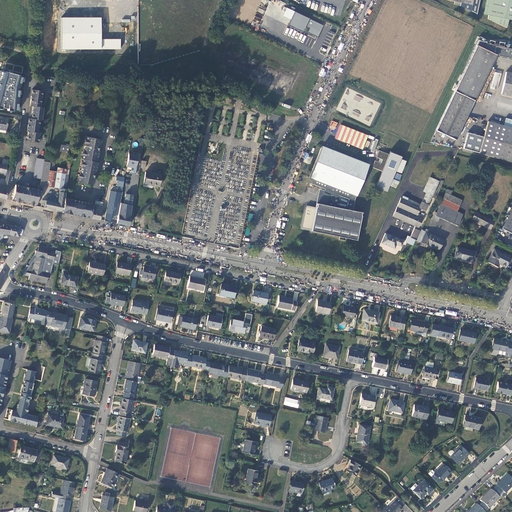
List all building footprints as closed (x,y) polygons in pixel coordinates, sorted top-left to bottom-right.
[(460,6),(476,14),(479,0),(446,0),(455,2),(454,5),(460,6)] [(509,20),(511,20),(511,0),(486,0),(484,15),(489,16),(488,20),(507,29),(509,20)] [(318,38),(324,25),(287,8),(283,16),(291,20),(289,24),(318,38)] [(121,50),(121,39),(102,39),(102,17),(62,17),(62,49),(121,50)] [(469,65),(438,132),(457,141),(494,62),(496,56),(511,58),(511,49),(479,43),(470,62),(469,65)] [(494,62),(457,141),(463,143),(500,64),(494,62)] [(2,68),(0,75),(0,108),(1,109),(2,107),(7,108),(7,110),(17,112),(19,88),(22,75),(2,68)] [(511,73),(507,73),(503,95),(511,96),(511,73)] [(38,143),(39,135),(39,134),(37,133),(39,120),(41,121),(42,108),(39,107),(40,100),(42,91),(33,90),(32,95),(31,96),(30,106),(33,107),(32,113),(34,115),(33,118),(33,119),(31,118),(31,119),(30,119),(29,124),(27,125),(27,132),(28,132),(28,135),(29,137),(29,142),(38,143)] [(351,99),(360,102),(362,97),(345,91),(338,109),(341,110),(342,107),(347,109),(351,99)] [(329,127),(335,129),(338,123),(332,120),(329,127)] [(511,161),(511,127),(488,122),(485,138),(481,154),(511,161)] [(485,138),(468,133),(465,149),(481,154),(485,138)] [(101,140),(87,138),(83,160),(84,160),(83,164),(82,165),(80,178),(81,179),(80,182),(93,185),(94,179),(94,178),(94,174),(95,175),(98,163),(97,163),(99,151),(98,151),(99,146),(100,147),(101,140)] [(61,144),(60,151),(69,152),(70,145),(61,144)] [(317,204),(316,207),(305,205),(300,229),(339,237),(345,238),(356,240),(361,213),(352,211),(354,201),(367,166),(344,157),(321,148),(307,183),(325,189),(325,191),(320,190),(317,204)] [(400,173),(405,161),(379,151),(376,157),(382,160),(381,163),(375,161),(372,168),(383,172),(377,187),(388,192),(396,171),(400,173)] [(126,166),(136,168),(138,154),(128,152),(126,166)] [(34,178),(41,179),(41,176),(44,161),(44,159),(37,158),(34,178)] [(50,162),(44,161),(41,176),(41,179),(40,185),(46,186),(47,186),(49,172),(51,163),(50,162)] [(58,168),(57,173),(55,188),(61,189),(66,189),(67,181),(69,170),(58,168)] [(0,197),(5,199),(12,172),(8,170),(5,180),(0,178),(0,197)] [(57,173),(49,172),(47,186),(55,188),(57,173)] [(161,175),(145,172),(143,187),(151,188),(152,185),(154,185),(154,186),(159,187),(161,175)] [(424,192),(428,193),(433,196),(440,182),(431,178),(424,192)] [(25,188),(16,186),(13,199),(37,204),(39,191),(30,189),(25,188)] [(59,200),(56,199),(56,200),(56,202),(56,203),(57,203),(56,210),(62,212),(64,199),(66,189),(61,189),(59,196),(60,197),(59,200)] [(111,191),(105,221),(111,222),(113,215),(118,216),(122,193),(111,191)] [(429,205),(433,196),(428,193),(424,202),(429,205)] [(447,193),(442,204),(458,212),(464,201),(452,195),(447,193)] [(125,204),(121,203),(117,224),(130,226),(133,195),(126,194),(125,204)] [(394,216),(419,227),(423,216),(418,214),(420,209),(419,209),(421,206),(407,201),(408,198),(404,196),(403,199),(402,198),(394,216)] [(102,206),(95,205),(92,204),(88,203),(73,200),(64,199),(62,212),(62,213),(68,214),(85,217),(91,219),(99,220),(102,207),(102,206)] [(54,203),(47,201),(44,201),(43,208),(56,210),(57,203),(56,203),(56,202),(55,202),(54,203)] [(426,210),(429,205),(424,202),(421,208),(426,210)] [(458,212),(442,204),(437,213),(436,212),(433,219),(439,222),(441,218),(458,226),(464,215),(458,212)] [(511,211),(503,229),(511,233),(511,211)] [(494,221),(478,213),(474,220),(491,228),(494,221)] [(11,226),(0,224),(0,241),(2,241),(3,234),(10,235),(11,226)] [(10,235),(18,237),(21,230),(20,228),(11,226),(10,235)] [(418,229),(414,238),(416,239),(418,240),(422,231),(418,229)] [(422,231),(418,240),(423,242),(440,250),(444,239),(423,229),(422,231)] [(404,241),(386,234),(382,243),(395,248),(397,244),(402,246),(404,241)] [(414,245),(416,239),(414,238),(409,236),(406,242),(414,245)] [(47,278),(49,278),(52,263),(58,265),(61,251),(56,250),(55,252),(52,251),(52,252),(51,254),(47,253),(47,251),(48,248),(38,246),(37,251),(35,251),(35,255),(28,263),(29,264),(28,266),(26,266),(21,274),(30,276),(29,279),(46,283),(47,278)] [(477,251),(458,248),(456,258),(475,262),(477,251)] [(511,257),(495,249),(489,262),(498,267),(500,264),(506,267),(511,257)] [(104,265),(90,261),(87,272),(102,275),(104,265)] [(130,265),(117,262),(115,272),(128,275),(130,265)] [(155,269),(144,266),(142,277),(153,279),(155,269)] [(180,274),(166,271),(164,281),(178,284),(180,274)] [(77,277),(63,273),(61,283),(75,287),(77,277)] [(204,280),(190,276),(187,287),(202,290),(204,280)] [(235,287),(221,284),(219,295),(233,298),(235,287)] [(267,294),(253,291),(251,301),(265,304),(267,294)] [(124,296),(111,293),(109,303),(121,306),(124,296)] [(275,306),(294,310),(295,302),(291,301),(291,299),(277,296),(275,306)] [(132,300),(130,311),(142,314),(142,313),(146,313),(148,305),(144,304),(145,303),(132,300)] [(330,303),(317,300),(314,311),(327,314),(330,303)] [(4,302),(1,315),(11,317),(14,304),(4,302)] [(354,308),(342,305),(340,316),(352,318),(354,308)] [(172,311),(157,308),(155,319),(169,322),(172,311)] [(27,321),(46,325),(48,312),(35,309),(35,310),(30,309),(27,321)] [(378,313),(364,310),(361,320),(376,323),(378,313)] [(46,325),(70,330),(72,318),(66,317),(66,316),(53,313),(48,312),(46,325)] [(0,331),(9,333),(12,318),(11,317),(1,315),(0,322),(0,331)] [(222,318),(208,315),(206,325),(219,328),(222,318)] [(389,326),(401,329),(403,318),(397,317),(397,318),(391,316),(389,326)] [(95,320),(80,317),(78,327),(93,330),(95,320)] [(196,319),(183,317),(181,326),(193,329),(196,319)] [(245,332),(248,333),(251,322),(247,321),(247,323),(231,319),(229,330),(244,333),(245,332)] [(425,337),(428,324),(424,323),(424,322),(411,320),(409,330),(413,331),(413,333),(422,335),(422,336),(425,337)] [(436,338),(445,340),(445,338),(450,339),(452,328),(432,324),(430,335),(437,336),(436,338)] [(275,329),(261,326),(259,336),(273,339),(275,329)] [(475,333),(460,330),(458,340),(473,343),(475,333)] [(94,340),(92,353),(93,353),(102,355),(103,355),(105,342),(106,337),(96,335),(95,340),(94,340)] [(492,349),(500,350),(499,353),(500,355),(505,356),(505,357),(511,358),(511,355),(511,351),(511,344),(508,344),(508,341),(494,339),(492,349)] [(148,343),(134,340),(132,350),(146,353),(148,343)] [(314,343),(299,340),(297,351),(312,354),(314,343)] [(338,347),(325,344),(323,356),(336,359),(338,347)] [(168,357),(167,365),(172,366),(173,361),(173,359),(175,351),(170,350),(170,348),(155,345),(153,354),(168,357)] [(363,353),(349,350),(347,361),(361,364),(363,353)] [(173,359),(173,361),(172,366),(171,367),(177,368),(179,362),(186,364),(186,365),(191,366),(193,357),(188,356),(189,354),(175,351),(173,359)] [(437,352),(435,360),(442,361),(443,354),(437,352)] [(89,367),(88,371),(99,374),(102,360),(101,360),(102,355),(93,353),(92,358),(87,357),(85,366),(89,367)] [(204,371),(209,372),(211,363),(206,361),(206,359),(193,356),(193,357),(191,366),(204,369),(204,371)] [(0,399),(9,361),(7,361),(8,359),(0,357),(0,399)] [(387,360),(374,358),(372,366),(385,369),(387,360)] [(137,381),(140,363),(131,361),(128,375),(129,375),(128,380),(137,381)] [(412,364),(398,361),(396,371),(410,374),(412,364)] [(222,376),(227,377),(227,376),(229,368),(223,367),(224,365),(211,362),(211,363),(209,372),(222,375),(222,376)] [(227,376),(245,380),(247,370),(242,369),(243,369),(229,366),(229,368),(227,376)] [(436,369),(424,367),(422,377),(434,379),(436,369)] [(9,419),(35,426),(38,416),(32,414),(32,416),(23,414),(34,371),(26,369),(25,374),(24,373),(23,380),(24,381),(23,384),(22,384),(20,392),(22,392),(19,404),(17,404),(15,412),(11,411),(9,419)] [(258,383),(263,384),(265,375),(260,374),(261,372),(247,369),(247,370),(245,380),(258,383)] [(460,374),(449,372),(446,382),(458,385),(460,374)] [(276,387),(281,388),(283,379),(278,378),(279,376),(266,373),(265,375),(263,384),(276,386),(276,387)] [(489,381),(476,378),(474,388),(487,391),(489,381)] [(96,381),(85,379),(82,394),(93,396),(96,381)] [(133,400),(137,381),(128,380),(127,379),(124,392),(125,392),(124,398),(133,400)] [(308,382),(293,379),(291,389),(306,392),(308,382)] [(511,393),(511,385),(498,382),(496,392),(511,396),(511,393)] [(331,400),(333,387),(326,386),(326,389),(319,387),(317,397),(331,400)] [(375,395),(361,393),(359,402),(367,404),(367,405),(373,406),(375,395)] [(130,418),(133,400),(124,398),(123,398),(120,411),(121,411),(120,416),(130,418)] [(283,406),(298,407),(299,399),(284,398),(283,406)] [(403,402),(390,399),(388,410),(401,412),(403,402)] [(428,407),(414,404),(412,416),(426,418),(428,407)] [(452,412),(438,409),(436,419),(450,422),(452,412)] [(271,415),(256,412),(254,423),(268,426),(271,415)] [(63,416),(48,413),(46,423),(55,425),(55,426),(61,427),(63,416)] [(80,414),(77,427),(87,429),(89,416),(80,414)] [(480,418),(465,415),(463,426),(478,429),(480,418)] [(117,430),(117,435),(127,437),(131,419),(130,418),(120,416),(119,416),(116,430),(117,430)] [(328,418),(317,416),(313,431),(324,433),(328,418)] [(366,444),(370,426),(359,424),(356,442),(366,444)] [(84,441),(87,429),(77,427),(77,426),(74,439),(84,441)] [(9,439),(7,451),(15,452),(17,441),(9,439)] [(255,441),(245,439),(243,451),(253,454),(254,448),(253,448),(255,441)] [(118,452),(116,461),(126,464),(129,447),(118,445),(116,452),(118,452)] [(28,460),(39,463),(41,451),(21,446),(18,457),(19,457),(18,460),(19,462),(26,463),(28,460)] [(464,450),(460,446),(453,454),(451,451),(450,451),(448,453),(448,455),(450,457),(457,465),(468,454),(464,450)] [(68,459),(53,455),(51,465),(65,469),(68,459)] [(355,476),(362,467),(352,460),(351,461),(350,460),(347,464),(349,465),(346,470),(355,476)] [(443,465),(434,473),(432,470),(428,474),(438,484),(440,481),(441,482),(450,472),(443,465)] [(258,470),(248,468),(245,482),(257,485),(258,480),(256,479),(258,470)] [(112,491),(120,475),(106,469),(100,483),(111,488),(110,490),(112,491)] [(498,484),(495,487),(502,494),(505,491),(506,493),(511,486),(511,477),(508,474),(498,484)] [(331,479),(319,483),(324,496),(331,493),(330,490),(335,488),(331,479)] [(52,491),(51,496),(55,497),(69,500),(70,495),(71,495),(74,482),(63,480),(60,493),(52,491)] [(303,483),(290,480),(288,491),(296,492),(295,495),(300,496),(301,493),(303,483)] [(417,486),(415,484),(410,489),(420,499),(426,493),(427,492),(429,494),(433,489),(423,480),(417,486)] [(500,497),(502,494),(495,487),(492,490),(491,489),(481,499),(483,501),(487,506),(489,508),(500,497)] [(113,498),(103,496),(100,509),(110,511),(113,498)] [(55,497),(51,511),(67,511),(70,500),(69,500),(55,497)] [(395,501),(385,511),(386,511),(399,511),(402,509),(401,509),(405,505),(398,498),(395,501)] [(146,511),(148,503),(136,501),(134,511),(141,511),(146,511)] [(479,505),(483,510),(487,506),(483,501),(479,505)] [(174,511),(175,509),(174,509),(174,505),(168,503),(167,508),(159,507),(157,511),(174,511)]
